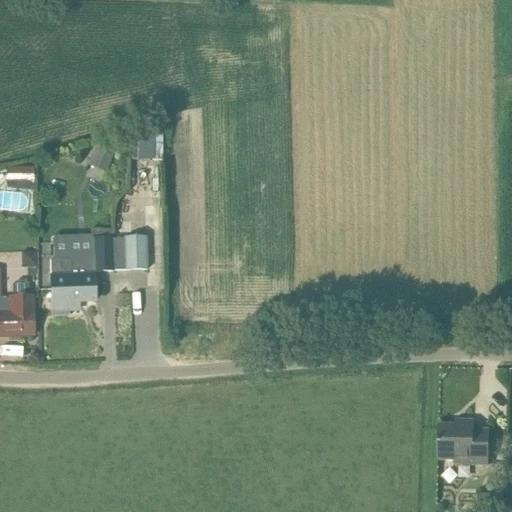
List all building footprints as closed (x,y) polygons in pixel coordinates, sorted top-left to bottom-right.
[(91,159),(108,166),(113,154),(96,147),(91,159)] [(34,169),(10,168),(6,169),(5,183),(34,184),(34,169)] [(147,271),(146,237),(123,238),(123,239),(96,239),(91,240),(92,254),(68,254),(68,260),(50,261),(51,312),(69,311),(69,303),(94,302),(93,271),(147,271)] [(0,299),(0,337),(33,336),(32,298),(28,298),(28,286),(24,283),(15,283),(12,287),(13,299),(0,299)] [(473,422),(456,421),(455,426),(438,426),(438,461),(471,462),(471,466),(488,466),(489,431),(473,431),(473,422)]
